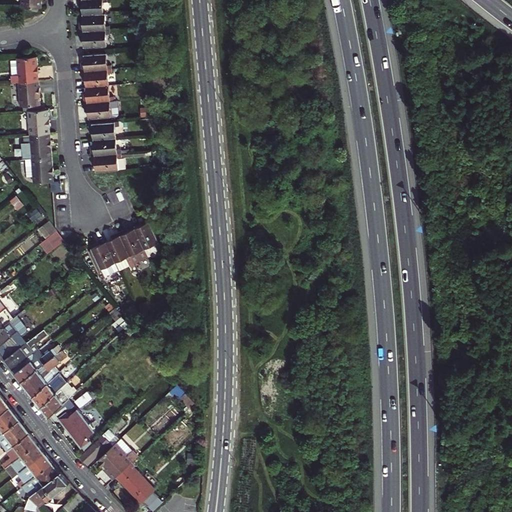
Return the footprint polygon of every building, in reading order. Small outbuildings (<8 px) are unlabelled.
[(79,7),(83,6),(83,14),(104,14),(103,2),(107,2),(107,0),(79,0),(79,3),(79,7)] [(83,22),(80,22),(80,26),(80,30),(110,30),(110,26),(106,26),(106,13),(104,14),(83,14),(83,22)] [(110,30),(80,30),(81,35),(81,40),(84,39),(84,47),(107,46),(106,34),(110,34),(110,30)] [(107,53),(84,54),(85,62),(82,62),(82,66),(82,71),(112,69),(112,65),(108,65),(107,53)] [(37,56),(17,58),(17,59),(11,60),(12,75),(11,75),(11,82),(19,82),(39,80),(38,73),(39,73),(39,70),(38,66),(37,56)] [(112,69),(82,71),(83,75),(83,80),(86,80),(87,86),(109,85),(108,73),(115,73),(115,69),(112,69)] [(39,80),(19,82),(20,106),(41,104),(40,99),(40,94),(41,94),(40,87),(39,80)] [(109,85),(87,86),(87,93),(84,93),(84,98),(84,102),(114,100),(114,96),(110,96),(109,85)] [(114,100),(84,102),(85,107),(85,111),(88,111),(89,119),(117,117),(119,115),(118,100),(114,100)] [(49,109),(28,111),(30,134),(50,133),(50,126),(50,123),(50,119),(49,119),(49,109)] [(120,125),(119,121),(89,124),(90,128),(90,133),(93,133),(94,139),(116,138),(115,125),(120,125)] [(50,133),(30,134),(31,142),(32,158),(52,157),(51,147),(52,147),(52,143),(51,140),(50,133)] [(116,138),(94,139),(94,146),(91,146),(91,151),(92,155),(122,153),(121,149),(117,149),(116,138)] [(26,159),(32,158),(31,142),(24,143),(25,159),(26,159)] [(122,153),(92,155),(92,160),(92,164),(95,164),(96,171),(119,170),(118,157),(122,157),(122,153)] [(32,158),(26,159),(27,176),(33,176),(34,183),(54,181),(53,174),(54,174),(54,171),(53,167),(52,157),(32,158)] [(20,200),(14,204),(19,209),(24,205),(20,200)] [(37,208),(30,213),(34,219),(42,214),(37,208)] [(163,250),(161,246),(148,219),(144,221),(140,223),(141,226),(135,228),(144,249),(155,244),(159,252),(163,250)] [(49,221),(43,225),(51,235),(57,230),(55,228),(49,221)] [(43,225),(39,228),(47,238),(51,235),(43,225)] [(148,257),(144,249),(135,228),(129,231),(127,228),(123,230),(119,232),(134,265),(149,259),(148,257)] [(47,238),(40,243),(48,253),(65,240),(57,230),(51,235),(47,238)] [(131,267),(134,265),(119,232),(115,234),(111,236),(112,239),(106,242),(115,262),(126,257),(131,267)] [(119,269),(115,262),(106,242),(100,244),(99,241),(94,243),(90,245),(104,277),(119,269)] [(155,244),(144,249),(148,257),(159,252),(155,244)] [(126,257),(115,262),(119,269),(120,272),(131,267),(126,257)] [(78,258),(70,263),(74,268),(82,263),(78,258)] [(0,299),(0,328),(14,317),(0,299)] [(0,352),(5,359),(27,342),(22,335),(27,331),(27,327),(18,315),(14,317),(0,328),(0,352)] [(27,342),(5,359),(9,364),(13,369),(38,349),(39,349),(35,344),(48,333),(45,329),(27,342)] [(38,349),(13,369),(17,375),(22,381),(66,347),(67,347),(63,341),(43,356),(38,349)] [(70,352),(66,347),(22,381),(28,388),(33,396),(54,377),(60,372),(55,366),(60,362),(59,361),(70,352)] [(54,377),(62,387),(68,382),(60,372),(54,377)] [(41,406),(62,387),(54,377),(33,396),(37,401),(41,406)] [(62,387),(41,406),(45,411),(49,416),(55,411),(72,395),(75,392),(68,382),(62,387)] [(165,396),(168,399),(175,393),(180,398),(186,392),(178,384),(165,396)] [(80,406),(81,408),(93,398),(88,391),(76,400),(80,406)] [(180,398),(189,408),(190,407),(195,402),(186,392),(180,398)] [(0,393),(0,414),(10,406),(5,400),(0,394),(0,393)] [(76,400),(72,395),(55,411),(59,416),(59,417),(70,432),(82,447),(82,446),(85,451),(93,443),(88,437),(89,436),(95,430),(93,428),(95,426),(92,422),(89,423),(78,408),(80,406),(76,400)] [(10,406),(0,414),(0,435),(20,419),(15,413),(10,406)] [(186,412),(190,417),(195,412),(190,407),(189,408),(186,412)] [(127,422),(125,420),(128,417),(125,414),(93,443),(85,451),(81,455),(84,459),(91,467),(98,460),(113,446),(120,439),(115,433),(127,422)] [(20,419),(0,435),(0,440),(7,450),(30,432),(25,426),(20,419)] [(30,432),(7,450),(12,456),(2,464),(5,468),(12,463),(15,461),(17,463),(19,462),(17,459),(38,442),(33,437),(30,432)] [(120,439),(113,446),(98,460),(115,478),(117,476),(131,463),(139,456),(121,437),(120,439)] [(18,474),(20,472),(22,470),(45,452),(41,447),(38,442),(17,459),(19,462),(17,463),(15,461),(12,463),(5,468),(13,478),(18,474)] [(26,484),(28,482),(30,480),(32,482),(34,481),(32,478),(53,462),(49,456),(45,452),(22,470),(20,472),(18,474),(23,480),(26,484)] [(189,453),(188,463),(196,464),(197,454),(189,453)] [(23,485),(31,495),(60,472),(56,466),(53,462),(32,478),(34,481),(32,482),(30,480),(28,482),(26,484),(23,485)] [(153,491),(155,489),(131,463),(117,476),(142,502),(144,500),(149,506),(159,497),(153,491)] [(31,495),(30,496),(38,505),(44,511),(71,511),(85,498),(79,492),(57,511),(52,511),(44,502),(70,482),(65,477),(60,472),(31,495)] [(37,511),(38,505),(30,496),(29,497),(25,508),(37,511)] [(149,506),(154,510),(163,501),(159,497),(149,506)] [(98,511),(97,510),(92,506),(88,501),(76,511),(98,511)]
